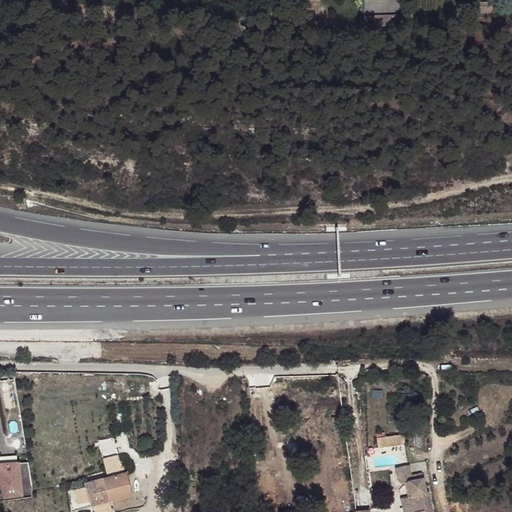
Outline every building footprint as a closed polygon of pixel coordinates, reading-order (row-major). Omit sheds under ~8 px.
[(389,15),(362,15),(362,26),(390,25),(389,15)] [(511,116),(498,119),(500,130),(511,128),(511,116)] [(387,431),(378,433),(379,438),(381,448),(408,444),(406,433),(388,436),(387,431)] [(100,441),(104,455),(117,451),(113,437),(100,441)] [(109,471),(127,468),(125,454),(107,457),(109,471)] [(17,473),(15,474),(16,486),(30,485),(28,465),(23,465),(23,462),(15,463),(16,466),(17,466),(17,473)] [(411,469),(398,470),(399,481),(405,485),(409,485),(411,499),(408,500),(401,500),(402,511),(429,511),(428,497),(426,498),(424,478),(412,479),(411,469)] [(128,472),(106,477),(111,501),(133,497),(128,472)] [(14,476),(2,477),(3,493),(15,491),(14,476)] [(88,487),(72,490),(74,506),(91,504),(88,487)]
